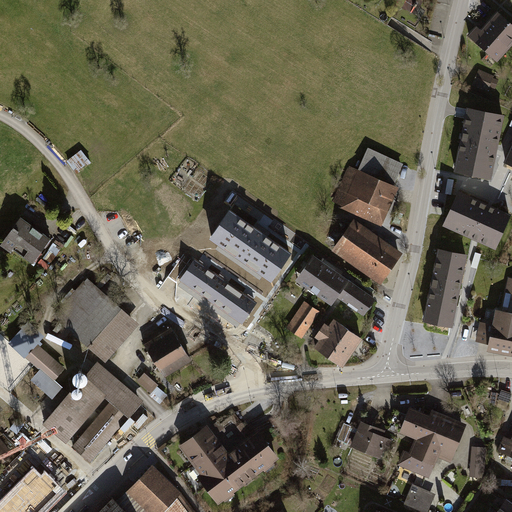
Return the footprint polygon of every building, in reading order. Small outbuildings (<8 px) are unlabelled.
[(511,27),(495,12),(481,28),(477,24),(466,37),(496,63),(511,44),(511,27)] [(479,68),(472,88),(492,95),(499,76),(479,68)] [(502,117),(468,110),(456,172),(489,179),(502,117)] [(80,150),(65,162),(74,173),(89,162),(80,150)] [(397,187),(348,168),(339,189),(330,201),(347,211),(381,226),(397,187)] [(511,215),(458,191),(443,226),(496,249),(511,215)] [(291,253),(229,211),(210,240),(272,282),(291,253)] [(0,244),(33,266),(51,240),(18,218),(0,244)] [(330,252),(378,285),(401,253),(352,220),(330,252)] [(468,252),(437,246),(422,321),(453,327),(468,252)] [(294,278),(331,302),(334,296),(345,280),(347,277),(310,253),(294,278)] [(242,324),(257,304),(194,260),(180,280),(242,324)] [(469,268),(466,282),(473,284),(476,270),(469,268)] [(51,316),(102,361),(136,323),(84,278),(51,316)] [(345,280),(334,296),(363,315),(374,299),(345,280)] [(306,301),(287,324),(303,336),(321,313),(306,301)] [(493,318),(486,317),(479,348),(511,354),(511,308),(501,307),(495,306),(493,318)] [(340,368),(360,340),(331,319),(327,325),(323,322),(312,338),(317,342),(312,348),(340,368)] [(26,322),(7,343),(22,356),(41,335),(26,322)] [(433,338),(434,325),(418,323),(417,336),(433,338)] [(145,345),(164,376),(190,360),(171,329),(145,345)] [(27,358),(50,378),(61,366),(39,346),(27,358)] [(42,423),(90,462),(141,401),(93,362),(42,423)] [(38,370),(29,380),(43,393),(52,383),(38,370)] [(137,381),(151,394),(153,392),(162,401),(167,396),(157,387),(159,385),(145,373),(137,381)] [(499,407),(507,409),(511,395),(503,392),(499,407)] [(467,426),(410,404),(399,432),(420,440),(407,470),(430,481),(439,460),(453,466),(467,426)] [(361,421),(349,445),(376,458),(388,434),(361,421)] [(258,433),(229,455),(208,427),(182,447),(203,474),(200,477),(218,501),(276,457),(258,433)] [(500,451),(511,455),(511,440),(506,438),(500,451)] [(0,463),(12,453),(0,440),(0,463)] [(486,477),(487,446),(472,446),(472,476),(486,477)] [(153,466),(116,503),(125,511),(194,511),(182,494),(153,466)] [(0,509),(0,511),(44,511),(64,493),(46,475),(42,479),(33,470),(21,482),(25,486),(0,509)] [(405,503),(427,511),(429,511),(438,492),(414,482),(405,503)] [(511,511),(511,500),(509,499),(499,511),(511,511)] [(114,501),(103,511),(125,511),(116,503),(114,501)]
